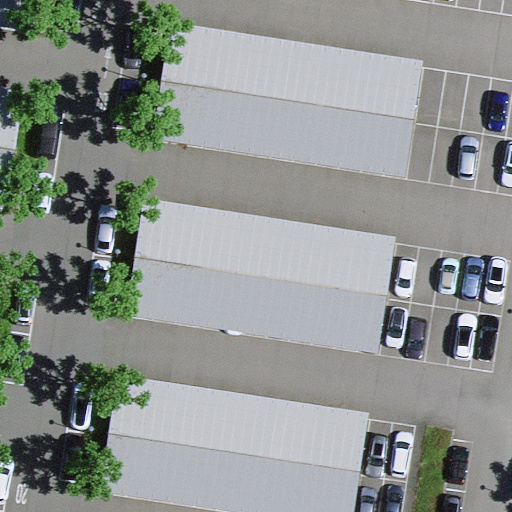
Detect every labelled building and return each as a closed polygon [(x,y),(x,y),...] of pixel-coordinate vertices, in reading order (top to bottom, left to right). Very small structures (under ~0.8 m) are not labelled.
[(30,0),(0,0),(0,40),(24,44),(30,0)] [(156,142),(402,177),(418,64),(173,28),(156,142)] [(0,171),(12,94),(0,92),(0,171)] [(129,314),(375,349),(391,236),(146,200),(129,314)] [(104,491),(250,511),(351,511),(366,412),(120,377),(104,491)]
